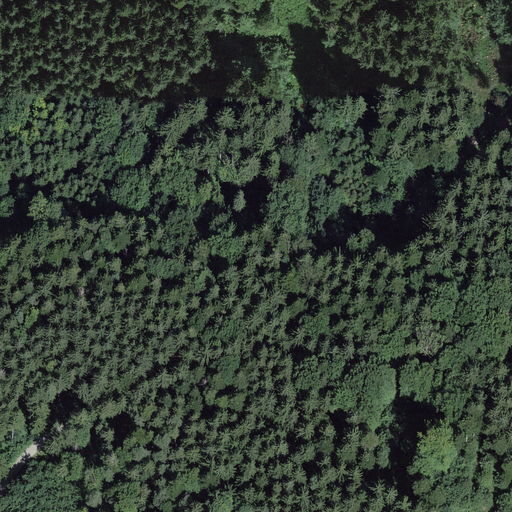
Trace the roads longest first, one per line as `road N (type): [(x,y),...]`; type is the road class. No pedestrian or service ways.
road 1 (track): [(0,265),(99,222),(362,267),(397,259),(482,155),(511,141)]
road 2 (track): [(0,499),(53,439),(195,379),(416,511)]
